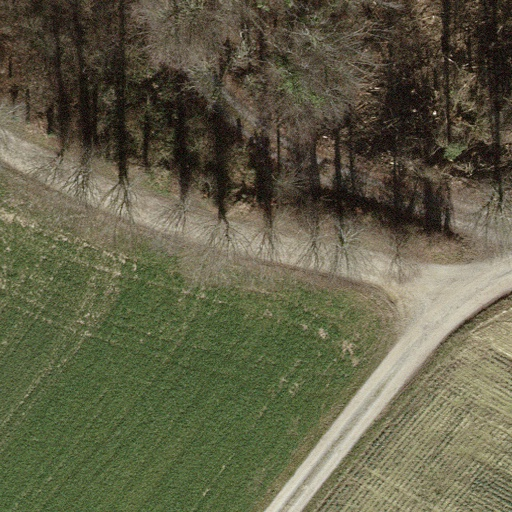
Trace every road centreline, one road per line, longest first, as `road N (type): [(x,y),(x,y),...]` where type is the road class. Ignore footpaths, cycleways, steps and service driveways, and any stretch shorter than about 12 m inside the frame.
road 1 (track): [(0,141),(140,207),(458,291)]
road 2 (track): [(147,0),(285,152),(394,185),(511,255)]
road 3 (track): [(458,291),(284,511)]
